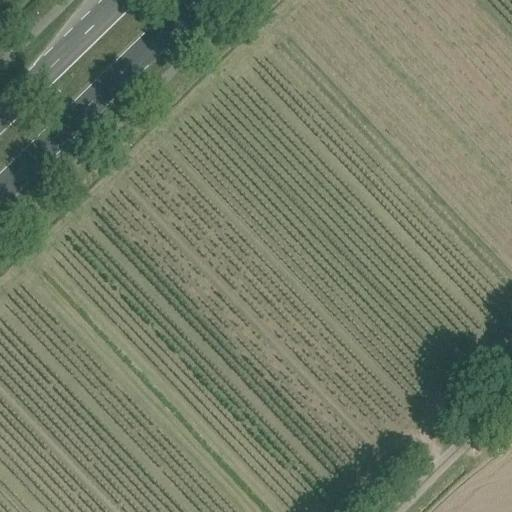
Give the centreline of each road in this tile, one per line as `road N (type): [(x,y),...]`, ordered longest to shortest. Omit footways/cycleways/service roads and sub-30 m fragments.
road 1 (primary): [(0,193),(198,0)]
road 2 (primary): [(123,0),(0,120)]
road 3 (unclassified): [(397,511),(511,398)]
